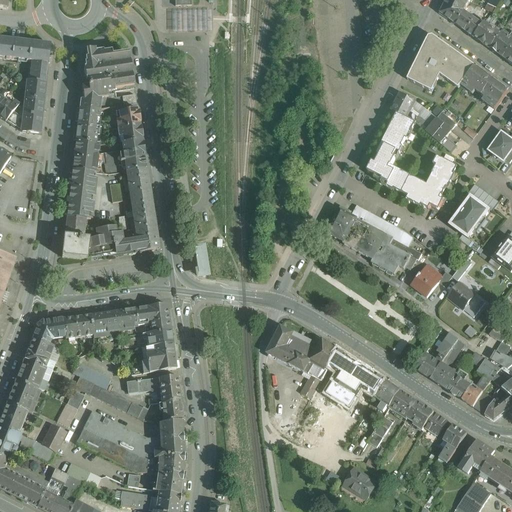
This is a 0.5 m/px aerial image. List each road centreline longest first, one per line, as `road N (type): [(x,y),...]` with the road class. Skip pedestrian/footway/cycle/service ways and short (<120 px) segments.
road 1 (tertiary): [(174,265),(139,33),(99,8)]
road 2 (tertiary): [(275,302),(479,428),(511,437)]
road 3 (residential): [(337,179),(435,231),(478,147),(511,103)]
road 4 (residential): [(197,511),(205,449),(186,344)]
road 5 (tertiary): [(40,262),(52,300),(175,291)]
road 6 (residential): [(275,302),(337,179)]
road 7 (residential): [(266,436),(260,359),(275,302)]
road 8 (residential): [(359,133),(421,12)]
road 9 (unclassified): [(350,0),(359,133)]
road 10 (residential): [(376,473),(344,456),(336,470),(266,436)]
road 11 (residential): [(40,262),(0,383)]
road 12 (tertiary): [(68,27),(56,151)]
